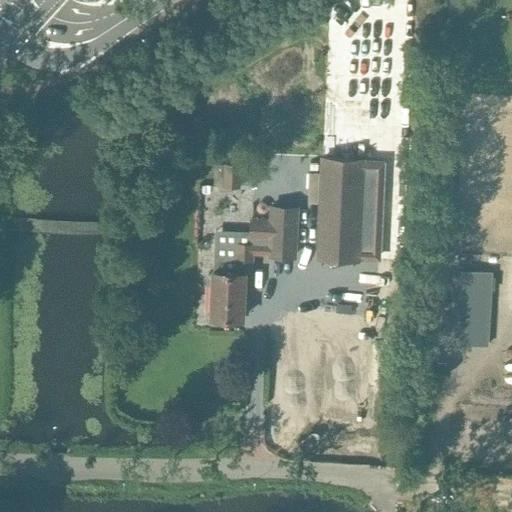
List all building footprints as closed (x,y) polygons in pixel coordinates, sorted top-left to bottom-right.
[(360,208),(372,209),(380,209),(382,162),(362,161),(362,157),(323,156),(318,256),(358,257),(360,208)] [(223,163),(221,209),(240,210),(241,164),(223,163)] [(212,316),(230,316),(242,317),(243,289),(250,289),(251,251),(269,251),(269,253),(294,255),(296,206),(272,204),(271,219),(251,219),(250,243),(218,242),(217,270),(214,270),(212,316)] [(453,301),(450,340),(487,342),(489,304),(453,301)] [(298,443),(304,451),(317,441),(316,440),(318,438),(314,433),(312,434),(311,434),(298,443)]
